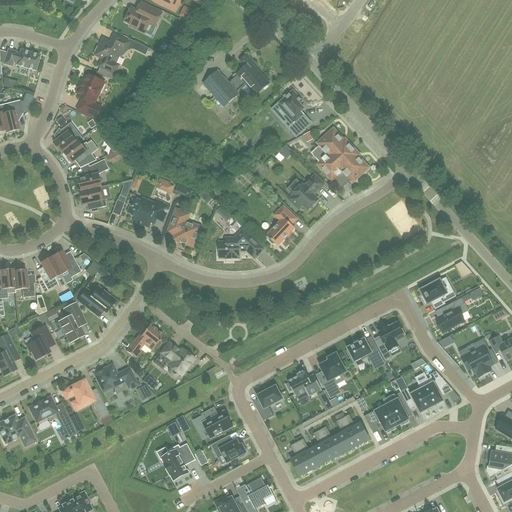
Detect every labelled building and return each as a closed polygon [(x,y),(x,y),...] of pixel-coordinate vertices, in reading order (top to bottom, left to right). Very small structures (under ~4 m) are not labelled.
[(153,0),(161,4),(175,10),(179,0),(153,0)] [(141,3),(138,11),(132,9),(125,22),(131,25),(130,26),(144,33),(149,24),(155,27),(162,13),(141,3)] [(185,8),(181,16),(192,21),(196,14),(185,8)] [(189,28),(183,24),(176,34),(182,38),(189,28)] [(115,74),(119,66),(112,63),(115,55),(116,56),(118,56),(120,56),(121,56),(123,55),(124,54),(125,53),(126,52),(130,43),(114,36),(111,43),(103,40),(100,47),(97,47),(95,52),(96,54),(96,56),(103,59),(99,67),(115,74)] [(149,49),(139,44),(136,49),(147,55),(149,49)] [(39,56),(21,51),(21,50),(20,50),(20,51),(19,55),(16,54),(16,53),(8,50),(4,65),(12,67),(13,63),(16,64),(16,65),(16,66),(17,66),(35,71),(36,72),(36,71),(40,57),(40,56),(39,56)] [(237,75),(238,76),(229,84),(218,72),(203,85),(224,108),(239,95),(237,93),(246,85),(256,96),(270,84),(254,66),(255,65),(247,56),(240,62),(246,68),(237,75)] [(78,110),(87,115),(96,119),(101,108),(94,105),(104,83),(88,75),(78,97),(83,100),(78,110)] [(305,129),(298,121),(304,115),(301,113),(304,110),(300,104),(303,102),(293,91),(290,94),(289,92),(284,97),(285,99),(280,103),(292,117),(285,124),(296,137),(305,129)] [(15,116),(22,114),(22,113),(20,105),(19,102),(0,106),(0,109),(6,131),(5,131),(6,133),(19,130),(15,116)] [(59,150),(62,154),(79,141),(82,138),(71,124),(61,131),(65,136),(54,144),(55,145),(55,147),(57,150),(59,150)] [(357,157),(358,156),(345,141),(344,142),(334,131),(319,144),(321,146),(312,154),(321,163),(319,165),(332,180),(334,178),(343,187),(351,180),(353,182),(368,168),(357,157)] [(309,145),(317,141),(313,133),(305,137),(309,145)] [(82,146),(79,141),(62,154),(63,154),(64,153),(67,157),(67,159),(69,162),(71,162),(72,163),(84,154),(88,159),(99,150),(92,141),(88,144),(87,143),(82,146)] [(121,150),(113,154),(116,160),(124,157),(121,150)] [(80,192),(102,187),(99,175),(109,170),(105,160),(88,168),(89,175),(88,177),(79,179),(82,192),(80,192)] [(219,172),(208,160),(201,166),(211,178),(219,172)] [(315,176),(304,187),(302,185),(292,195),(294,197),(291,201),(298,208),(301,204),(308,211),(318,200),(314,196),(324,185),(315,176)] [(175,195),(178,185),(161,181),(159,191),(175,195)] [(176,192),(186,197),(195,192),(179,185),(176,192)] [(102,188),(102,187),(80,192),(83,205),(96,202),(98,209),(107,207),(105,200),(103,200),(100,188),(102,188)] [(208,192),(203,196),(209,204),(215,199),(208,192)] [(141,224),(149,228),(153,218),(163,222),(167,213),(169,211),(168,210),(169,207),(163,204),(157,201),(156,205),(149,202),(148,204),(142,202),(142,204),(134,200),(129,212),(136,216),(134,221),(136,222),(135,224),(137,224),(138,223),(140,224),(139,225),(141,226),(141,224)] [(113,214),(120,216),(125,203),(118,201),(113,214)] [(213,210),(219,207),(216,201),(210,204),(213,210)] [(222,206),(218,211),(223,216),(228,212),(222,206)] [(297,220),(283,207),(274,216),(280,222),(267,236),(269,239),(269,241),(272,244),(275,244),(278,247),(295,229),(292,226),(297,220)] [(201,228),(187,222),(189,215),(176,210),(168,233),(175,236),(174,240),(194,248),(201,228)] [(239,251),(247,251),(255,258),(263,250),(243,231),(235,239),(226,239),(226,243),(219,244),(219,259),(226,258),(226,260),(238,259),(238,258),(239,258),(239,251)] [(51,258),(61,275),(66,272),(67,272),(71,278),(81,273),(74,260),(68,263),(62,252),(60,252),(59,252),(55,254),(55,256),(51,258)] [(55,278),(61,275),(51,258),(47,260),(46,259),(42,261),(42,263),(40,264),(47,275),(41,278),(48,291),(58,285),(55,279),(55,278)] [(0,299),(8,299),(7,295),(16,294),(15,290),(15,291),(13,269),(0,270),(0,274),(1,286),(0,286),(0,299)] [(13,269),(15,291),(15,290),(22,290),(23,298),(35,297),(33,285),(27,285),(26,270),(13,271),(13,269)] [(432,285),(421,291),(424,297),(422,297),(425,304),(427,303),(428,304),(431,303),(441,297),(444,303),(456,297),(451,287),(445,290),(440,282),(440,281),(438,282),(437,280),(431,283),(432,285)] [(78,300),(99,317),(103,311),(106,313),(115,301),(98,288),(92,295),(86,290),(78,300)] [(472,299),(473,301),(484,296),(481,290),(470,296),(472,299)] [(64,297),(67,304),(76,300),(73,293),(64,297)] [(438,319),(436,320),(443,333),(464,322),(461,315),(458,309),(466,305),(462,299),(445,308),(448,314),(438,319)] [(86,324),(81,315),(75,304),(64,310),(68,318),(59,322),(70,343),(84,336),(79,328),(86,324)] [(503,319),(508,316),(503,310),(499,312),(503,319)] [(379,333),(382,339),(376,343),(386,362),(393,358),(389,352),(399,346),(397,342),(405,338),(404,336),(406,335),(403,329),(401,330),(397,323),(389,328),(388,327),(379,332),(379,333)] [(140,349),(143,345),(152,352),(164,336),(150,325),(145,331),(144,330),(126,352),(135,359),(141,351),(140,349)] [(35,361),(50,353),(48,349),(55,345),(45,326),(31,333),(35,341),(26,346),(30,353),(31,352),(35,361)] [(313,330),(307,334),(310,341),(317,338),(313,330)] [(19,359),(11,342),(7,335),(0,338),(0,351),(1,354),(0,354),(0,369),(3,377),(16,370),(13,363),(19,359)] [(499,337),(490,342),(496,354),(500,351),(506,363),(511,359),(511,339),(503,344),(499,337)] [(352,358),(354,362),(354,363),(355,363),(362,359),(363,361),(369,357),(376,370),(385,365),(375,346),(370,349),(365,340),(365,339),(364,339),(364,340),(358,343),(354,345),(348,348),(347,349),(348,350),(348,351),(347,352),(350,359),(352,358)] [(466,349),(459,353),(468,370),(471,368),(475,374),(477,372),(480,377),(490,372),(489,368),(488,367),(490,365),(487,360),(493,357),(490,351),(484,339),(474,344),(478,351),(469,356),(466,349)] [(439,343),(444,348),(448,346),(444,340),(439,343)] [(180,352),(175,348),(169,343),(161,354),(154,363),(160,368),(164,362),(169,366),(168,367),(171,369),(170,369),(170,370),(170,371),(170,372),(170,373),(170,374),(171,374),(171,375),(172,376),(173,376),(174,376),(175,376),(176,376),(177,376),(177,375),(178,374),(181,376),(194,359),(182,350),(180,352)] [(346,372),(337,354),(328,359),(330,361),(320,366),(330,384),(324,387),(331,399),(341,393),(334,379),(346,372)] [(109,369),(110,369),(106,371),(105,370),(104,370),(104,371),(95,375),(104,392),(125,381),(129,387),(131,390),(140,385),(138,382),(135,383),(129,370),(117,376),(113,368),(112,368),(112,367),(111,367),(110,367),(110,368),(109,368),(109,369)] [(303,372),(298,375),(299,377),(288,382),(289,384),(287,385),(290,392),(293,391),(296,397),(297,396),(299,400),(308,395),(309,397),(322,390),(314,376),(309,378),(306,373),(304,374),(303,372)] [(418,385),(420,388),(420,387),(431,408),(436,406),(437,407),(445,403),(437,390),(447,384),(436,372),(429,376),(431,379),(418,385)] [(95,401),(90,392),(85,380),(62,392),(66,400),(73,396),(74,396),(77,401),(71,404),(75,411),(95,401)] [(283,400),(276,387),(257,396),(264,408),(258,411),(264,422),(274,416),(269,407),(283,400)] [(427,411),(431,408),(420,387),(420,388),(410,393),(408,389),(401,393),(402,393),(407,404),(414,401),(422,416),(428,412),(427,411)] [(461,400),(453,391),(449,394),(454,403),(461,400)] [(397,400),(387,406),(397,426),(401,425),(402,426),(409,422),(408,420),(409,420),(403,409),(408,406),(407,404),(402,393),(399,395),(395,397),(397,400)] [(38,422),(39,424),(46,421),(45,419),(57,412),(50,398),(42,402),(42,401),(36,404),(37,405),(29,409),(36,423),(38,422)] [(109,415),(102,402),(94,407),(100,420),(109,415)] [(324,406),(327,412),(328,411),(333,408),(330,403),(324,406)] [(387,406),(364,418),(371,430),(382,425),(386,432),(387,432),(388,434),(395,430),(394,428),(397,426),(387,406)] [(76,433),(66,413),(57,418),(64,430),(67,438),(76,433)] [(204,416),(193,421),(199,433),(206,429),(211,438),(216,436),(223,432),(232,427),(229,421),(231,420),(227,413),(225,414),(225,413),(207,422),(204,416)] [(349,415),(343,419),(357,446),(358,446),(359,447),(360,447),(359,445),(370,440),(361,424),(355,427),(349,415)] [(24,418),(18,422),(15,416),(0,422),(0,435),(5,445),(19,438),(24,448),(36,442),(24,418)] [(504,417),(496,429),(511,438),(511,421),(511,422),(505,418),(504,417)] [(183,418),(177,421),(180,427),(187,423),(183,418)] [(343,434),(338,437),(346,452),(356,447),(357,448),(357,447),(357,446),(343,419),(337,422),(343,434)] [(182,434),(176,423),(167,427),(173,438),(182,434)] [(327,428),(320,431),(335,459),(336,458),(336,459),(337,459),(336,457),(346,452),(338,437),(333,439),(327,428)] [(448,431),(450,437),(459,434),(457,428),(448,431)] [(320,446),(315,449),(323,465),(333,459),(334,460),(334,459),(335,459),(320,431),(314,434),(320,446)] [(223,440),(211,446),(218,458),(223,455),(227,464),(239,457),(240,459),(246,455),(245,454),(246,453),(246,452),(247,451),(244,446),(243,446),(242,445),(240,446),(237,441),(227,446),(223,440)] [(303,440),(297,443),(312,471),(313,470),(313,471),(314,471),(313,470),(323,465),(315,449),(310,452),(303,440)] [(312,471),(297,443),(291,447),(297,458),(291,461),(300,477),(310,471),(311,473),(311,472),(311,471),(312,471)] [(187,445),(180,448),(179,446),(167,452),(169,456),(163,459),(166,464),(165,465),(170,475),(171,474),(174,480),(188,473),(186,471),(187,470),(186,470),(185,468),(185,467),(184,467),(189,464),(185,457),(192,453),(187,445)] [(511,448),(507,448),(506,454),(492,451),(489,467),(487,467),(486,472),(490,478),(511,466),(511,448)] [(511,473),(502,478),(506,485),(503,487),(498,490),(502,497),(500,498),(504,505),(511,500),(511,473)] [(244,505),(248,511),(256,511),(255,510),(265,504),(264,501),(274,496),(269,486),(266,488),(262,479),(246,487),(249,492),(240,496),(244,505)] [(345,479),(340,481),(344,494),(354,491),(351,482),(346,484),(345,479)] [(63,508),(60,510),(60,511),(86,511),(91,510),(88,504),(89,504),(84,494),(71,501),(71,502),(68,503),(67,502),(66,503),(67,504),(62,506),(63,508)] [(248,511),(244,505),(237,509),(232,499),(228,501),(227,498),(216,504),(220,511),(248,511)]
